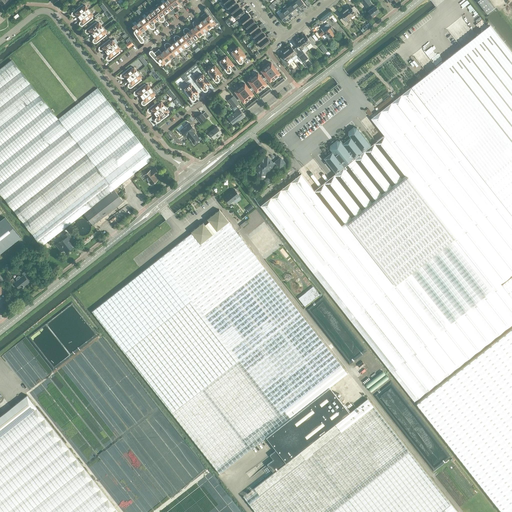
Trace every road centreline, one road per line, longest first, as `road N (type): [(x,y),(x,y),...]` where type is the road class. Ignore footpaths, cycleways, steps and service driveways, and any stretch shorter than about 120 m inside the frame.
road 1 (secondary): [(0,331),(125,232)]
road 2 (residential): [(157,136),(268,50)]
road 3 (secondary): [(315,81),(419,0)]
